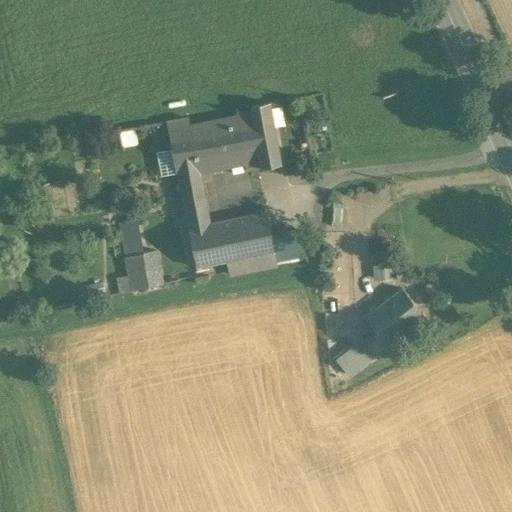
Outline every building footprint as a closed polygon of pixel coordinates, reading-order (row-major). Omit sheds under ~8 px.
[(269,104),(253,107),(254,113),(265,167),(281,164),(269,104)] [(265,167),(254,113),(191,126),(189,118),(167,123),(172,147),(177,173),(183,203),(206,198),(201,173),(249,163),(251,171),(265,167)] [(177,173),(172,147),(157,151),(163,176),(177,173)] [(211,224),(206,198),(183,203),(188,229),(211,224)] [(267,213),(211,224),(188,229),(196,268),(233,261),(236,275),(278,268),(277,263),(272,237),(267,213)] [(134,292),(163,287),(157,252),(143,254),(137,218),(120,222),(131,277),(134,292)] [(301,231),(272,237),(277,263),(307,258),(301,231)] [(134,292),(131,277),(117,279),(120,295),(134,292)] [(376,332),(386,346),(426,316),(405,290),(366,319),(376,332)] [(386,346),(376,332),(339,360),(348,373),(386,346)]
